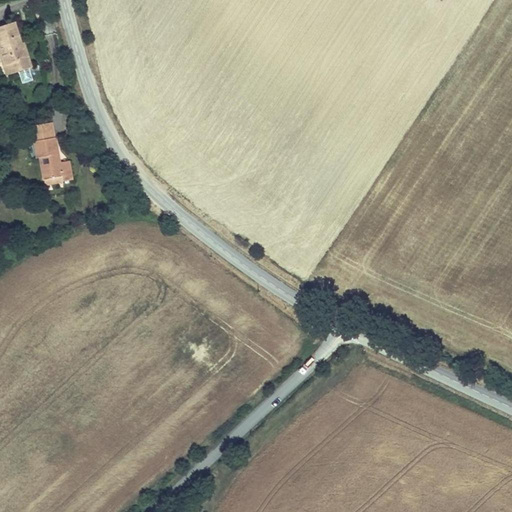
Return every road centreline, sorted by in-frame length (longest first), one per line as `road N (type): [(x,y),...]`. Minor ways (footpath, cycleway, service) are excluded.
road 1 (tertiary): [(64,0),(89,98),(143,182),(243,265),(346,327)]
road 2 (unclassified): [(346,327),(149,511)]
road 3 (track): [(362,336),(347,361),(241,453),(200,511)]
road 4 (tertiary): [(346,327),(511,407)]
